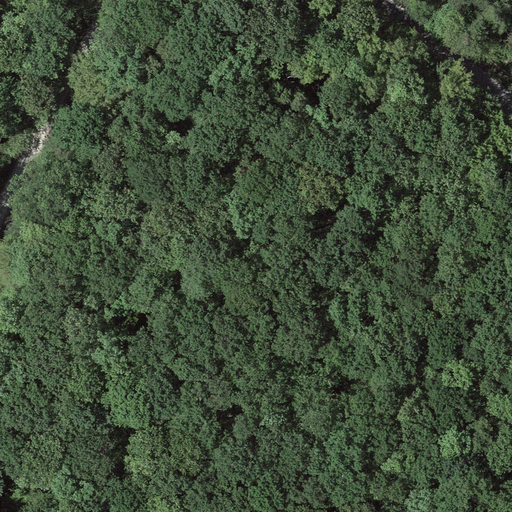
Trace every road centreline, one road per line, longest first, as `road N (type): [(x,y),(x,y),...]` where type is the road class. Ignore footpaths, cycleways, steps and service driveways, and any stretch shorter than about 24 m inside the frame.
road 1 (track): [(113,0),(0,215)]
road 2 (unclassified): [(511,105),(377,0)]
